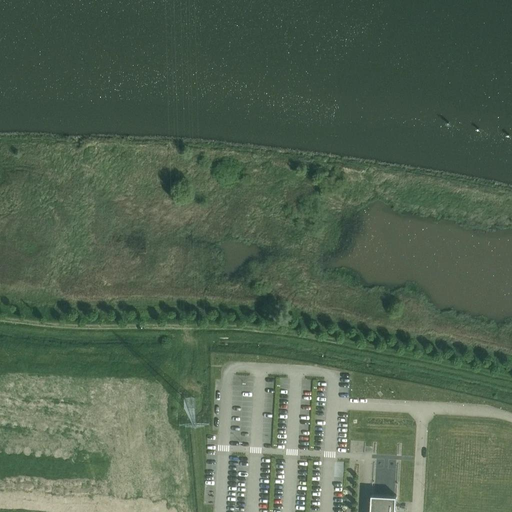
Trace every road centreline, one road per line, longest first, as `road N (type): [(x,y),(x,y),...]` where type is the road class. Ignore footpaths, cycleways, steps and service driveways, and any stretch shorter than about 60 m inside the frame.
road 1 (unknown): [(225,511),(228,391),(238,370),(258,366)]
road 2 (unknown): [(258,366),(256,511)]
road 3 (unknown): [(281,511),(298,368)]
